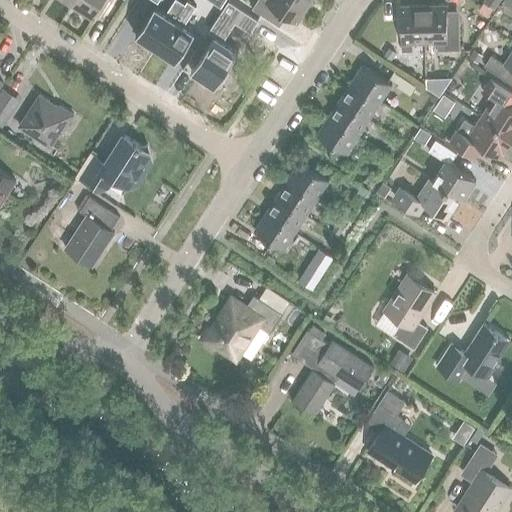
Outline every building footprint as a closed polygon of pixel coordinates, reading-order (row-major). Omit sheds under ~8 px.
[(100,0),(73,0),(71,3),(90,16),(100,0)] [(155,6),(135,35),(155,48),(185,3),(179,0),(173,0),(166,13),(155,6)] [(187,0),(185,3),(155,48),(175,62),(195,32),(184,25),(196,6),(187,0)] [(199,58),(191,71),(214,87),(217,83),(220,85),(227,73),(225,71),(238,50),(223,40),(235,22),(250,32),(258,20),(228,0),(208,31),(214,35),(199,58),(196,56),(196,57),(199,58)] [(302,0),(257,0),(252,9),(279,27),(286,17),(296,23),(308,4),(302,0)] [(494,9),(483,1),(477,10),(488,18),(494,9)] [(446,5),(423,6),(424,43),(437,43),(437,51),(460,51),(459,17),(447,18),(446,5)] [(424,43),(423,6),(400,6),(401,52),(412,52),(412,43),(424,43)] [(387,48),(383,55),(391,60),(395,53),(387,48)] [(511,51),(504,64),(491,55),(484,66),(505,80),(511,69),(511,51)] [(473,52),(468,60),(478,66),(483,58),(473,52)] [(391,84),(360,64),(348,83),(379,103),(391,84)] [(494,97),(481,117),(511,137),(511,107),(505,103),(511,93),(490,79),(483,90),(494,97)] [(379,103),(348,83),(336,101),(367,121),(379,103)] [(3,89),(0,93),(0,126),(2,128),(11,114),(2,108),(11,95),(3,89)] [(62,129),(64,130),(74,115),(59,105),(57,107),(39,95),(19,126),(50,146),(62,129)] [(367,121),(336,101),(324,119),(355,140),(367,121)] [(401,118),(411,125),(417,115),(407,108),(401,118)] [(511,137),(481,117),(475,126),(464,120),(457,130),(450,141),(471,155),(478,144),(500,158),(511,139),(511,137)] [(395,127),(405,134),(411,125),(401,118),(395,127)] [(355,140),(324,119),(312,139),(343,159),(355,140)] [(420,128),(413,138),(424,145),(430,135),(420,128)] [(126,186),(135,184),(151,160),(147,144),(140,146),(124,135),(114,150),(115,154),(108,165),(95,157),(81,179),(97,189),(107,187),(112,178),(126,186)] [(445,161),(433,180),(432,181),(463,200),(475,181),(450,164),(456,154),(435,140),(428,150),(445,161)] [(377,154),(388,161),(394,152),(383,145),(377,154)] [(371,163),(382,170),(388,161),(377,154),(371,163)] [(328,181),(298,161),(285,180),(316,200),(328,181)] [(0,203),(15,181),(0,170),(0,203)] [(463,200),(432,181),(433,180),(429,178),(417,198),(398,186),(391,197),(418,214),(424,204),(446,218),(459,199),(462,201),(463,200)] [(316,200),(285,180),(273,198),(304,218),(316,200)] [(391,188),(383,184),(378,194),(386,198),(391,188)] [(113,233),(110,231),(118,218),(88,197),(78,211),(84,215),(63,248),(91,266),(113,233)] [(304,218),(273,198),(262,216),(293,236),(304,218)] [(338,214),(349,221),(355,212),(344,205),(338,214)] [(332,224),(343,230),(349,221),(338,214),(332,224)] [(293,236),(262,216),(249,235),(280,255),(293,236)] [(314,250),(325,257),(331,248),(321,241),(314,250)] [(308,260),(319,267),(325,257),(314,250),(308,260)] [(434,291),(408,275),(385,310),(401,321),(392,335),(414,349),(427,328),(415,320),(434,291)] [(208,329),(202,339),(214,347),(216,345),(235,358),(257,325),(269,333),(282,313),(289,303),(266,287),(259,298),(253,295),(245,307),(232,299),(211,331),(208,329)] [(315,323),(309,332),(317,338),(321,340),(327,331),(315,323)] [(469,364),(486,376),(509,341),(483,323),(464,353),(451,344),(437,365),(459,380),(469,364)] [(290,355),(301,362),(317,338),(306,330),(290,355)] [(312,415),(337,377),(357,390),(372,368),(330,341),(291,401),(312,415)] [(404,374),(414,359),(400,350),(391,365),(404,374)] [(382,372),(375,383),(382,388),(389,377),(382,372)] [(377,404),(364,425),(377,434),(367,451),(400,472),(414,482),(431,456),(417,447),(402,438),(393,431),(400,419),(396,416),(405,402),(386,390),(377,404)] [(479,426),(470,439),(476,443),(485,430),(479,426)] [(458,508),(463,511),(493,511),(508,489),(484,473),(496,455),(480,445),(463,471),(476,480),(458,508)]
